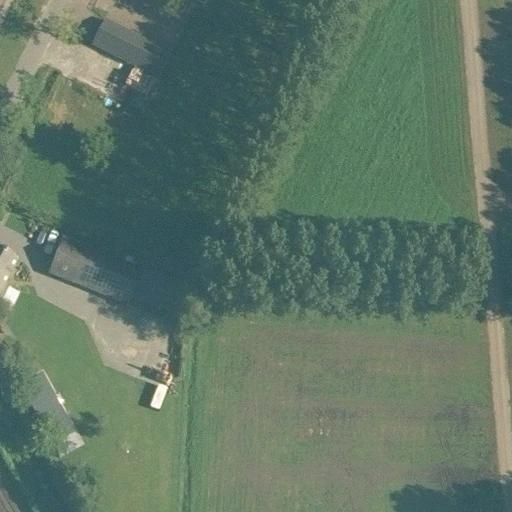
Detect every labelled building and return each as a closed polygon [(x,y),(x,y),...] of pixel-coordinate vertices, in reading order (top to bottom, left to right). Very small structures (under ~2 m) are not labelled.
[(104,21),(91,45),(136,68),(148,43),(104,21)] [(166,315),(177,289),(61,242),(49,272),(129,304),(130,301),(166,315)] [(0,294),(17,261),(0,252),(0,294)] [(142,331),(158,338),(164,324),(148,317),(142,331)] [(16,378),(49,438),(73,425),(40,365),(16,378)]
